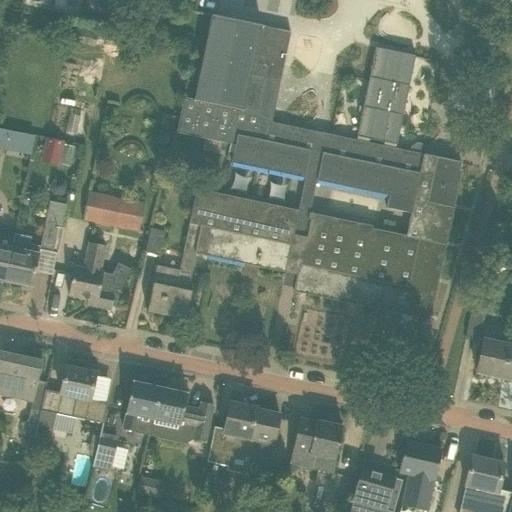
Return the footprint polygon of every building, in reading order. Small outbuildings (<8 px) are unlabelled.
[(117,1),(114,0),(105,0),(103,16),(114,18),(117,1)] [(297,274),(293,292),(429,320),(461,171),(459,170),(461,163),(448,160),(453,134),(401,123),(396,145),(388,144),(387,147),(362,142),(363,139),(357,137),(361,114),(320,106),(314,132),(259,121),(268,80),(280,82),(284,63),(290,32),(211,16),(194,100),(184,98),(176,133),(235,145),(231,163),(304,178),(297,210),(196,189),(183,252),(196,254),(297,274)] [(361,114),(357,137),(363,139),(388,144),(396,145),(401,123),(415,56),(375,48),(368,82),(361,114)] [(0,144),(8,146),(12,126),(0,123),(0,144)] [(71,166),(75,144),(45,138),(41,160),(71,166)] [(67,194),(69,186),(66,182),(62,179),(56,179),(52,184),(51,189),(55,194),(60,196),(67,194)] [(144,203),(88,191),(82,221),(138,233),(144,203)] [(57,227),(62,228),(66,206),(49,202),(39,251),(51,253),(57,227)] [(143,252),(157,255),(163,232),(149,229),(143,252)] [(14,234),(11,248),(4,282),(32,288),(39,254),(27,252),(30,237),(14,234)] [(73,268),(68,296),(96,301),(95,307),(110,310),(115,291),(119,292),(131,270),(117,264),(112,275),(101,273),(106,247),(89,243),(83,270),(73,268)] [(0,281),(4,282),(11,248),(0,245),(0,281)] [(188,291),(196,254),(183,252),(179,271),(156,266),(147,312),(186,320),(192,292),(188,291)] [(485,307),(472,304),(465,337),(478,339),(485,307)] [(502,379),(511,381),(511,332),(509,345),(510,345),(502,379)] [(484,340),(476,373),(502,379),(510,345),(509,345),(484,340)] [(46,384),(37,382),(41,362),(0,353),(0,394),(32,401),(28,420),(22,424),(21,430),(24,436),(34,438),(40,411),(45,390),(46,384)] [(90,401),(95,374),(66,368),(60,393),(45,390),(40,411),(102,425),(106,404),(90,401)] [(153,420),(160,388),(132,382),(125,415),(126,415),(123,429),(136,432),(139,418),(153,420)] [(187,394),(160,388),(153,420),(195,429),(193,441),(206,444),(212,410),(199,407),(198,414),(183,411),(187,394)] [(229,458),(251,462),(256,441),(250,440),(256,410),(256,409),(229,403),(221,443),(211,441),(207,461),(227,466),(229,458)] [(274,445),(279,415),(277,415),(275,412),(270,410),(267,412),(256,410),(250,440),(256,441),(251,462),(264,465),(269,444),(274,445)] [(288,463),(294,465),(293,469),(309,472),(309,469),(332,474),(342,427),(316,422),(315,423),(299,419),(288,463)] [(110,471),(117,443),(118,438),(101,434),(93,467),(110,471)] [(405,441),(399,472),(399,473),(408,475),(401,505),(426,511),(441,450),(405,441)] [(465,488),(461,504),(493,511),(497,493),(498,493),(504,464),(472,456),(464,488),(465,488)] [(277,468),(264,465),(259,490),(271,493),(277,468)] [(393,478),(362,469),(352,501),(385,511),(387,502),(401,505),(408,475),(399,473),(399,472),(395,471),(393,478)] [(159,496),(162,480),(140,476),(137,491),(159,496)]
